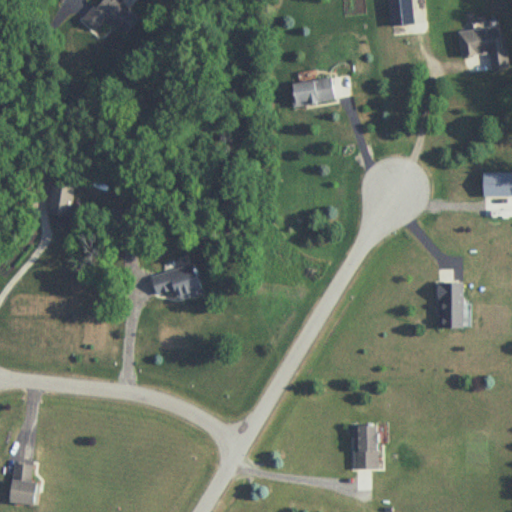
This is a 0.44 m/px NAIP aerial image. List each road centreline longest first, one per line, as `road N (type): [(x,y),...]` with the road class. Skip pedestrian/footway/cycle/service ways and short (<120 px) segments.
road 1 (residential): [(204,511),(396,192)]
road 2 (residential): [(243,448),(147,398),(0,382)]
